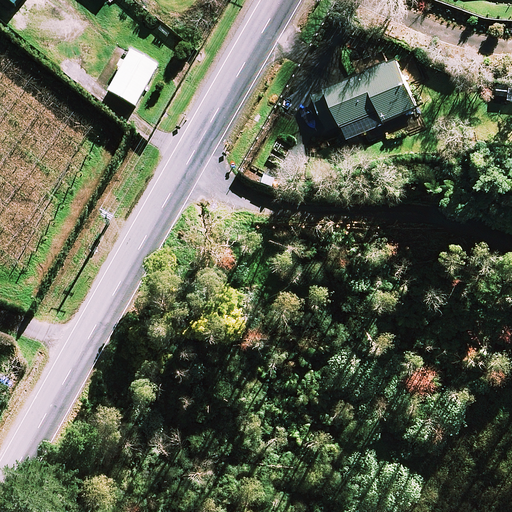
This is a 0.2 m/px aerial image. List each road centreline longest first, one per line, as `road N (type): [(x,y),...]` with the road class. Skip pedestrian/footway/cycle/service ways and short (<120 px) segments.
road 1 (tertiary): [(278,0),(0,498)]
road 2 (track): [(511,241),(417,199),(207,199),(170,191)]
